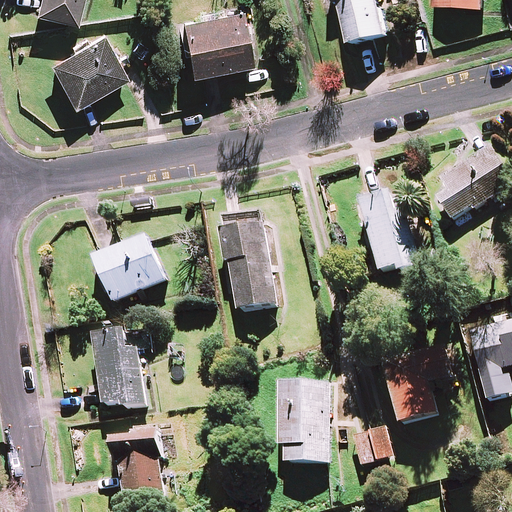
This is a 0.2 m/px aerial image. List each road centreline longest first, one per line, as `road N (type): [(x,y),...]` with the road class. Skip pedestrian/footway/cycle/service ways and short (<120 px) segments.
road 1 (residential): [(511,77),(249,145),(0,185)]
road 2 (residential): [(0,218),(42,511)]
